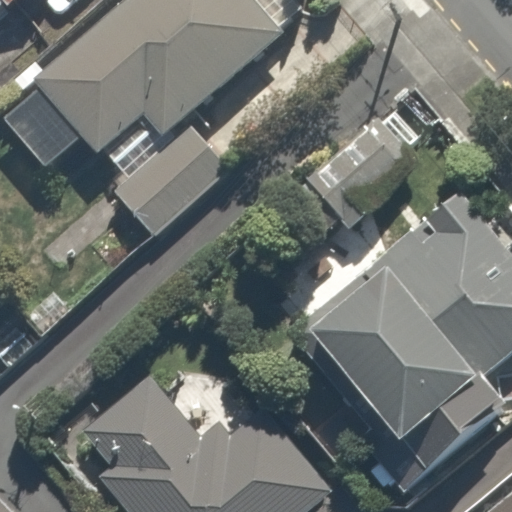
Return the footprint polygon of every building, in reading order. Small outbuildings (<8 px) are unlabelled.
[(24,0),(41,19),(63,0),(0,0),(0,4),(4,0),(24,0)] [(247,171),(202,123),(301,30),(273,0),(142,0),(42,95),(49,103),(10,139),(53,184),(91,147),(113,171),(153,133),(171,152),(131,190),(176,238),(247,171)] [(511,413),(511,236),(490,210),(447,245),(432,227),(374,275),(389,293),(332,340),(441,472),(511,413)] [(122,466),(107,479),(135,511),(347,511),(258,408),(227,435),(176,375),(100,440),(122,466)] [(0,511),(24,511),(0,488),(0,511)]
